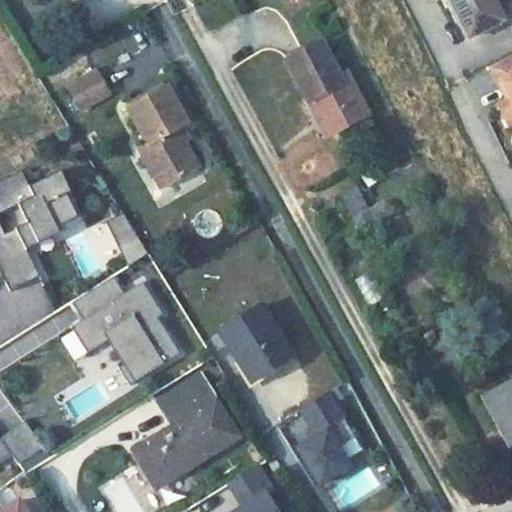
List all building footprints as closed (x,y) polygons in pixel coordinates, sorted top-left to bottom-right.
[(440,0),(445,10),(452,6),(455,5),(452,0),(440,0)] [(491,0),(452,0),(455,5),(452,6),(468,40),(503,23),(491,0)] [(324,54),(291,72),(314,117),(321,114),(338,147),(372,128),(351,88),(344,91),(324,54)] [(511,56),(489,68),(498,87),(503,85),(510,100),(506,102),(497,107),(507,128),(511,125),(511,56)] [(100,76),(72,94),(87,119),(116,101),(100,76)] [(503,85),(498,87),(506,102),(510,100),(503,85)] [(132,114),(152,150),(150,151),(172,190),(202,172),(205,171),(183,132),(193,126),(171,90),(159,97),(132,114)] [(144,154),(166,193),(172,190),(150,151),(144,154)] [(76,216),(64,192),(69,190),(58,168),(27,184),(19,168),(0,177),(0,272),(2,277),(8,289),(37,274),(24,248),(21,242),(55,226),(76,216)] [(356,229),(392,215),(386,200),(367,207),(359,185),(341,192),(356,229)] [(140,243),(121,211),(101,223),(121,255),(140,243)] [(24,248),(57,231),(55,226),(21,242),(24,248)] [(127,266),(147,253),(140,243),(121,255),(127,266)] [(178,352),(156,316),(161,313),(141,281),(122,292),(112,275),(71,300),(82,317),(70,325),(87,351),(111,336),(126,360),(122,363),(117,366),(128,383),(178,352)] [(259,308),(220,331),(249,381),(290,358),(259,308)] [(126,360),(111,336),(107,338),(122,363),(126,360)] [(174,429),(134,452),(157,490),(238,439),(198,376),(158,401),(174,429)] [(511,380),(481,396),(506,446),(511,443),(511,380)] [(355,438),(334,405),(343,400),(336,388),(300,410),(316,437),(297,449),(319,485),(349,466),(338,448),(355,438)] [(43,446),(24,419),(0,435),(0,438),(11,454),(17,462),(43,446)] [(0,461),(11,454),(0,438),(0,461)] [(275,511),(263,493),(270,489),(254,464),(226,482),(236,499),(240,506),(229,511),(275,511)] [(227,511),(229,511),(240,506),(236,499),(224,507),(227,511)] [(25,511),(16,500),(2,511),(0,508),(0,511),(25,511)]
